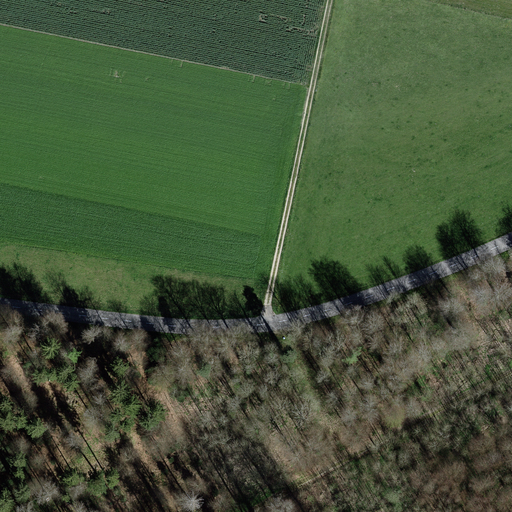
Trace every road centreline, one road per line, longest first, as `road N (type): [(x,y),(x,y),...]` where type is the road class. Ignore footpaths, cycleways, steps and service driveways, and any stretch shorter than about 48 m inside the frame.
road 1 (tertiary): [(0,302),(188,322),(282,321),(511,240)]
road 2 (track): [(264,323),(331,0)]
road 3 (track): [(511,374),(284,491),(259,511)]
